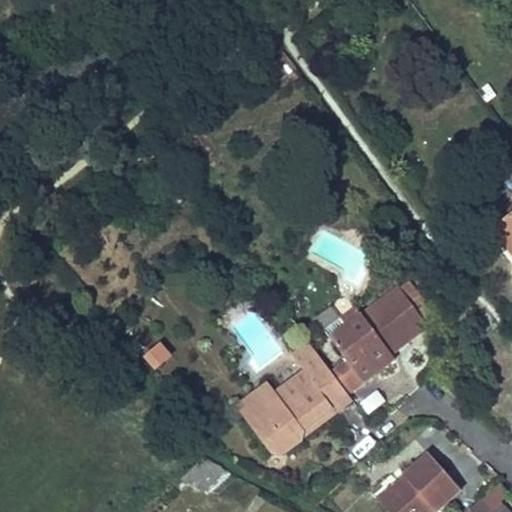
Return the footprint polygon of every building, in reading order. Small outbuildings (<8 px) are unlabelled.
[(511,214),(498,225),(511,243),(511,214)] [(511,243),(498,225),(488,232),(511,263),(511,243)] [(411,280),(398,291),(422,323),(435,313),(411,280)] [(430,284),(428,300),(438,301),(441,285),(430,284)] [(361,317),(330,341),(346,362),(330,375),(345,396),(394,359),(392,356),(388,350),(405,336),(409,342),(426,328),(422,323),(398,291),(397,289),(361,317)] [(324,333),(330,341),(361,317),(355,309),(324,333)] [(388,350),(392,356),(409,342),(405,336),(388,350)] [(307,344),(295,353),(307,369),(319,360),(307,344)] [(176,361),(161,345),(143,362),(159,378),(176,361)] [(279,400),(247,423),(271,454),(283,457),(300,444),(298,442),(294,437),(330,410),(334,415),(351,403),(345,396),(330,375),(319,360),(307,369),(274,394),(279,400)] [(236,408),(247,423),(279,400),(274,394),(268,385),(236,408)] [(294,437),(298,442),(334,415),(330,410),(294,437)] [(408,482),(381,507),(385,511),(434,511),(459,490),(427,455),(403,477),(408,482)] [(204,462),(183,481),(204,492),(225,473),(204,462)] [(403,477),(376,501),(381,507),(408,482),(403,477)] [(479,502),(488,511),(495,511),(497,511),(501,508),(511,497),(499,484),(479,502)] [(497,511),(495,511),(488,511),(479,502),(467,511),(497,511)]
